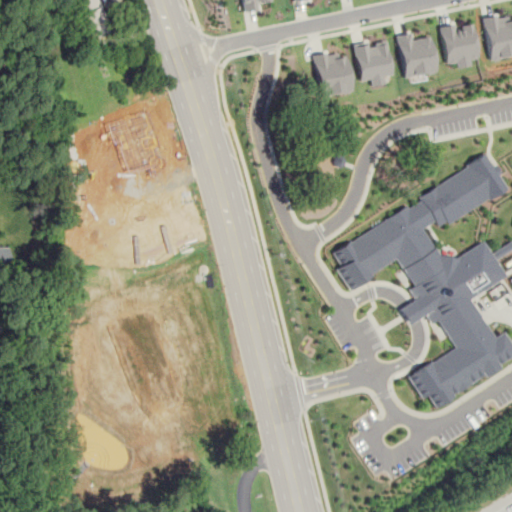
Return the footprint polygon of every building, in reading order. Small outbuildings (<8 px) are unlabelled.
[(80,0),(69,4),(81,37),(105,28),(95,0),(80,0)] [(511,18),(506,20),(505,15),(482,18),(489,60),(511,56),(511,18)] [(456,68),(470,66),(468,59),(476,58),(471,24),(452,28),(451,24),(438,27),(445,64),(455,63),(456,68)] [(428,36),(410,40),(409,32),(394,35),(403,78),(435,72),(428,36)] [(358,81),(369,80),(370,86),(383,84),(382,76),(390,75),(385,42),(367,45),(366,42),(352,44),(358,81)] [(351,91),(343,51),(311,57),(319,97),(351,91)] [(327,255),(482,153),(504,188),(445,225),(443,222),(436,226),(433,221),(421,230),(437,254),(456,256),(481,241),(503,276),(468,300),(492,337),(501,332),(511,348),(511,355),(434,409),(425,395),(420,398),(405,377),(452,347),(436,321),(429,324),(423,315),(407,325),(398,308),(413,299),(407,290),(413,286),(408,278),(395,258),(349,290),(327,255)] [(511,283),(511,240),(490,254),(494,260),(511,249),(511,277),(509,279),(511,283)] [(0,248),(0,265),(10,265),(9,247),(0,248)]
